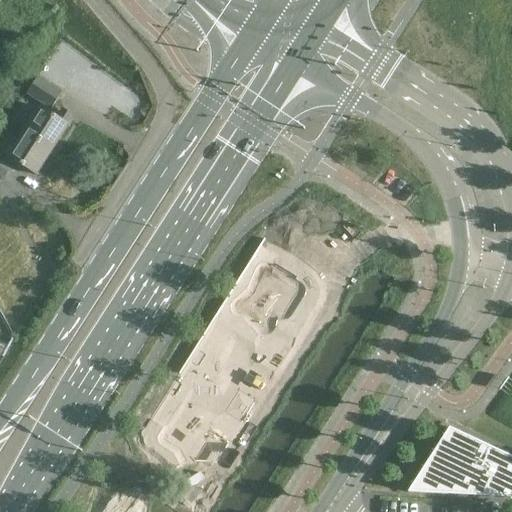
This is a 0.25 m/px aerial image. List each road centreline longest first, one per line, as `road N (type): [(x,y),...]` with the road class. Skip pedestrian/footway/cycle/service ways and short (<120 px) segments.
road 1 (primary): [(11,511),(294,62)]
road 2 (primary): [(253,30),(0,418)]
road 3 (unclassified): [(95,0),(149,64),(164,96),(156,137),(100,226),(70,226)]
road 4 (tertiary): [(294,62),(414,136),(443,164),(460,191),(468,264)]
road 5 (tertiary): [(511,186),(493,150),(454,113),(318,25)]
road 6 (tertiary): [(352,474),(433,393),(511,282)]
road 7 (tertiary): [(468,264),(352,474)]
